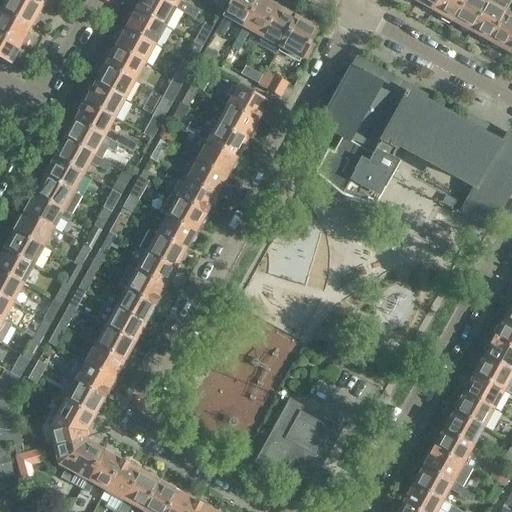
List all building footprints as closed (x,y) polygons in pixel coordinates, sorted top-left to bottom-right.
[(4,0),(5,0),(0,9),(31,27),(32,26),(35,26),(38,19),(37,17),(41,8),(25,0),(4,0)] [(25,0),(41,8),(45,7),(48,1),(48,0),(25,0)] [(138,0),(141,3),(136,12),(165,28),(175,9),(158,0),(138,0)] [(158,0),(175,9),(176,9),(193,19),(197,11),(180,2),(180,0),(158,0)] [(217,0),(214,6),(221,10),(222,10),(227,0),(217,0)] [(233,0),(224,18),(216,31),(224,36),(232,22),(242,28),(257,0),(233,0)] [(263,0),(257,0),(242,28),(260,39),(277,8),(276,7),(276,4),(270,0),(267,2),(263,0)] [(433,12),(438,0),(415,0),(414,2),(416,1),(425,6),(425,9),(430,13),(433,12)] [(438,0),(433,12),(434,11),(443,16),(443,19),(449,23),(451,22),(462,0),(438,0)] [(484,0),(462,0),(451,22),(452,21),(461,26),(461,30),(468,33),(470,32),(486,1),(484,0)] [(486,1),(470,32),(470,31),(480,36),(480,40),(487,43),(505,11),(494,5),(496,0),(487,0),(487,1),(486,1)] [(279,49),(296,18),(295,18),(295,14),(288,10),(286,13),(277,8),(260,39),(258,44),(276,54),(279,49)] [(0,9),(0,34),(21,46),(21,45),(25,44),(28,37),(27,35),(31,27),(0,9)] [(511,15),(505,11),(487,43),(489,41),(492,43),(492,46),(498,50),(500,48),(507,52),(508,49),(511,42),(511,15)] [(130,21),(126,29),(156,45),(165,28),(136,12),(132,12),(129,18),(130,21)] [(296,18),(279,49),(299,61),(301,57),(305,59),(312,46),(309,45),(318,30),(312,27),(313,24),(303,19),(302,21),(296,18)] [(211,29),(204,24),(193,43),(201,47),(211,29)] [(121,40),(116,48),(119,49),(145,64),(156,45),(126,29),(126,30),(122,31),(119,37),(121,40)] [(0,34),(0,58),(10,64),(11,62),(14,62),(18,55),(17,53),(21,46),(0,34)] [(245,40),(239,36),(232,49),(238,53),(245,40)] [(201,47),(193,43),(184,61),(192,65),(201,47)] [(206,47),(205,49),(201,57),(212,63),(217,53),(206,47)] [(110,58),(106,65),(135,82),(145,64),(119,49),(116,48),(116,49),(111,49),(108,55),(110,58)] [(394,81),(355,59),(313,136),(335,148),(332,154),(327,151),(315,173),(314,174),(315,176),(339,196),(341,197),(342,197),(372,207),(374,207),(375,206),(399,163),(391,159),(399,144),(474,186),(459,213),(489,230),(505,202),(511,189),(511,136),(507,133),(500,145),(487,138),(436,109),(436,110),(423,102),(425,97),(409,89),(401,96),(392,91),(394,81)] [(192,65),(184,61),(182,60),(172,79),(182,84),(192,65)] [(99,76),(95,85),(125,100),(135,82),(106,65),(104,68),(101,68),(97,73),(99,76)] [(249,69),(245,77),(257,84),(262,76),(249,69)] [(259,85),(280,96),(287,83),(266,72),(259,85)] [(203,91),(209,81),(197,74),(191,84),(203,91)] [(182,84),(172,79),(162,97),(172,102),(182,84)] [(237,84),(226,104),(256,121),(260,114),(264,114),(267,108),(265,105),(267,103),(262,101),(263,99),(237,84)] [(89,95),(85,102),(115,119),(125,100),(95,85),(91,86),(87,92),(89,95)] [(198,89),(191,85),(180,103),(187,108),(198,89)] [(172,102),(162,97),(152,116),(162,121),(172,102)] [(79,114),(75,121),(105,137),(115,119),(85,102),(84,104),(81,104),(77,110),(79,114)] [(177,126),(187,108),(180,104),(170,122),(177,126)] [(226,104),(216,123),(246,140),(251,131),(254,131),(257,126),(256,123),(256,121),(226,104)] [(152,139),(162,121),(152,116),(142,133),(152,139)] [(114,142),(105,137),(75,121),(70,129),(67,129),(63,135),(65,138),(65,139),(95,156),(101,159),(107,148),(114,152),(118,145),(114,142)] [(192,122),(187,131),(205,141),(235,159),(240,150),(244,150),(247,144),(245,141),(246,140),(216,123),(210,132),(192,122)] [(114,142),(132,153),(138,144),(119,133),(114,142)] [(101,159),(95,156),(65,139),(60,147),(57,147),(53,154),(55,157),(54,158),(84,174),(91,163),(106,171),(110,164),(101,159)] [(157,165),(168,146),(158,141),(148,160),(157,165)] [(235,159),(205,141),(195,160),(225,177),(230,169),(234,168),(237,163),(235,159)] [(187,158),(191,150),(183,145),(179,153),(187,158)] [(45,175),(45,176),(74,193),(84,174),(54,158),(50,166),(47,166),(43,172),(45,175)] [(195,160),(185,179),(215,196),(220,187),(223,186),(226,181),(225,178),(225,177),(195,160)] [(150,184),(155,176),(143,170),(138,178),(148,183),(150,184)] [(81,197),(74,193),(45,176),(39,185),(36,186),(33,191),(35,194),(34,195),(64,212),(64,211),(71,215),(81,197)] [(138,201),(148,183),(138,178),(129,196),(138,201)] [(185,179),(175,197),(205,214),(209,205),(213,205),(216,200),(215,196),(185,179)] [(111,189),(119,194),(124,185),(116,181),(111,189)] [(119,194),(111,189),(108,187),(102,199),(112,205),(119,194)] [(25,212),(24,213),(54,230),(60,218),(68,223),(72,216),(71,215),(64,211),(64,212),(34,195),(30,203),(26,203),(23,209),(25,212)] [(131,215),(137,202),(128,197),(121,209),(131,215)] [(164,216),(195,232),(199,224),(203,224),(206,218),(204,215),(205,214),(175,197),(169,208),(154,199),(150,207),(164,216)] [(90,226),(98,230),(108,212),(100,207),(90,226)] [(14,230),(14,231),(44,248),(50,237),(57,241),(61,234),(54,230),(24,213),(19,221),(16,221),(13,227),(14,230)] [(119,213),(108,232),(115,236),(117,237),(128,218),(119,213)] [(195,232),(164,216),(154,234),(184,251),(189,242),(193,242),(196,236),(194,233),(195,232)] [(80,244),(88,248),(98,230),(90,226),(80,244)] [(4,249),(34,266),(44,248),(14,231),(9,240),(6,240),(2,246),(4,249)] [(184,252),(184,251),(154,234),(148,231),(138,250),(144,253),(159,261),(174,269),(179,261),(182,260),(186,255),(184,252)] [(115,236),(108,232),(98,252),(105,256),(115,236)] [(70,262),(78,267),(88,248),(80,244),(70,262)] [(0,271),(23,285),(34,266),(4,249),(0,256),(0,271)] [(98,252),(88,269),(95,274),(105,256),(98,252)] [(144,253),(134,271),(164,287),(169,278),(173,278),(176,273),(174,269),(159,261),(144,253)] [(60,281),(61,281),(68,285),(78,267),(70,262),(60,281)] [(95,274),(88,269),(78,288),(85,292),(95,274)] [(0,296),(13,303),(23,285),(0,271),(0,296)] [(134,271),(124,290),(139,298),(153,306),(158,297),(163,296),(165,291),(164,288),(164,287),(134,271)] [(50,300),(58,304),(68,285),(61,281),(50,300)] [(85,292),(78,288),(67,306),(75,311),(85,292)] [(114,307),(114,308),(143,324),(148,315),(152,314),(155,309),(153,306),(139,298),(124,290),(118,299),(105,292),(101,300),(114,307)] [(0,319),(3,321),(13,303),(0,296),(0,319)] [(40,319),(48,323),(58,304),(50,300),(40,319)] [(93,320),(103,326),(133,343),(138,334),(141,333),(145,328),(143,324),(114,308),(103,302),(93,320)] [(505,318),(504,318),(511,322),(511,304),(509,309),(506,309),(503,315),(505,318)] [(75,311),(67,306),(58,325),(66,329),(75,311)] [(494,336),(494,337),(511,347),(511,322),(504,318),(500,327),(496,328),(492,334),(494,336)] [(3,321),(0,319),(0,343),(1,344),(11,325),(3,321)] [(31,336),(38,340),(48,323),(40,319),(31,336)] [(66,329),(58,325),(49,343),(56,347),(66,329)] [(80,326),(76,335),(93,345),(122,361),(127,352),(131,352),(134,346),(133,343),(103,326),(98,336),(80,326)] [(20,355),(28,359),(38,340),(31,336),(20,355)] [(205,337),(192,360),(202,367),(215,343),(205,337)] [(511,347),(494,337),(489,345),(486,346),(482,353),(484,355),(483,356),(511,371),(511,347)] [(93,345),(83,364),(98,372),(112,380),(117,370),(121,370),(124,365),(122,362),(122,361),(93,345)] [(8,373),(18,378),(28,359),(20,355),(18,354),(8,373)] [(474,374),(504,391),(511,376),(511,371),(483,356),(479,364),(476,365),(472,371),(474,374)] [(35,383),(45,364),(38,360),(27,378),(35,383)] [(58,373),(73,382),(102,398),(107,389),(111,388),(114,383),(112,380),(98,372),(83,364),(77,374),(62,365),(58,373)] [(0,392),(7,397),(18,378),(8,373),(5,371),(0,378),(0,392)] [(464,392),(494,409),(504,391),(474,374),(469,382),(465,383),(462,389),(464,392)] [(73,382),(64,398),(80,406),(93,414),(97,407),(100,407),(103,402),(102,398),(73,382)] [(3,416),(9,405),(4,402),(7,397),(0,392),(0,416),(2,417),(3,416)] [(454,410),(453,411),(484,427),(494,409),(464,392),(459,401),(455,401),(452,407),(454,410)] [(48,428),(52,446),(69,441),(84,437),(83,432),(93,414),(80,406),(64,398),(48,428)] [(302,406),(288,398),(253,463),(281,479),(281,478),(304,491),(309,482),(321,489),(329,474),(319,469),(342,428),(333,423),(330,428),(300,412),(302,406)] [(443,429),(443,430),(474,446),(484,427),(453,411),(449,419),(445,420),(442,425),(443,429)] [(10,419),(3,416),(2,417),(0,416),(0,428),(11,429),(10,419)] [(0,441),(4,442),(12,442),(11,429),(0,428),(0,441)] [(474,446),(443,430),(439,437),(435,438),(432,444),(433,447),(464,464),(474,446)] [(12,436),(17,455),(28,452),(23,434),(12,436)] [(86,482),(103,451),(86,441),(84,437),(69,441),(52,446),(56,465),(74,475),(86,482)] [(472,468),(464,464),(433,447),(428,456),(425,456),(422,462),(423,465),(423,466),(454,482),(453,483),(461,487),(472,468)] [(40,449),(28,452),(17,455),(20,467),(43,461),(40,449)] [(489,455),(479,450),(475,457),(485,463),(489,455)] [(103,451),(86,482),(81,490),(88,493),(92,485),(104,492),(113,476),(121,461),(120,460),(119,457),(113,453),(110,455),(103,451)] [(0,466),(8,464),(6,453),(0,454),(0,466)] [(113,476),(104,492),(100,500),(108,504),(112,496),(121,501),(130,485),(138,470),(137,470),(137,466),(131,463),(128,465),(121,461),(113,476)] [(0,478),(11,476),(8,464),(0,466),(0,478)] [(413,484),(443,501),(449,490),(465,498),(469,491),(453,483),(454,482),(423,466),(419,474),(415,475),(411,481),(413,484)] [(148,495),(156,480),(155,480),(155,476),(149,473),(146,475),(138,470),(130,485),(121,501),(115,511),(125,511),(129,506),(139,511),(148,495)] [(0,485),(1,488),(13,486),(11,476),(0,478),(0,485)] [(148,495),(139,511),(140,511),(163,511),(176,491),(174,490),(174,487),(168,484),(166,485),(159,482),(156,480),(148,495)] [(401,499),(403,502),(419,511),(437,511),(443,501),(413,484),(408,493),(404,494),(401,499)] [(487,501),(494,505),(502,490),(495,486),(487,501)] [(176,491),(163,511),(188,511),(194,501),(193,501),(192,497),(186,494),(183,496),(176,491)] [(194,501),(188,511),(212,511),(213,511),(211,511),(211,508),(205,504),(202,506),(194,501)] [(419,511),(403,502),(398,511),(394,511),(419,511)]
